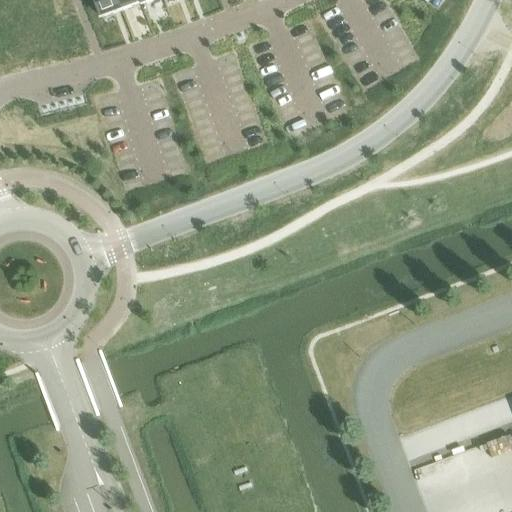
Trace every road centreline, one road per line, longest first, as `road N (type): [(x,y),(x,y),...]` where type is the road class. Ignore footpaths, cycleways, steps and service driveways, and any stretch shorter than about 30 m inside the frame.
road 1 (residential): [(490,0),(456,63),(367,142),(223,207),(82,256)]
road 2 (residential): [(290,0),(119,63),(0,92)]
road 3 (unclassified): [(391,455),(371,378),(393,356),(511,312)]
road 4 (unclassified): [(391,455),(511,410)]
road 5 (unclassified): [(90,454),(46,339)]
